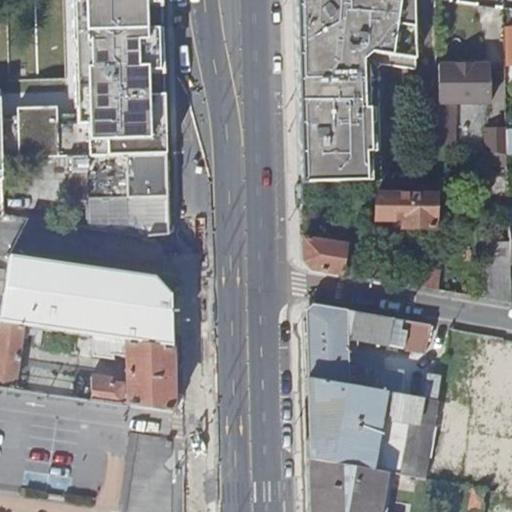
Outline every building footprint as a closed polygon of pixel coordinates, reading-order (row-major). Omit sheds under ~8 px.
[(161,7),(161,0),(74,0),(77,114),(55,114),(55,108),(15,109),(15,118),(0,118),(0,181),(2,182),(1,161),(68,159),(164,157),(162,33),(154,33),(154,7),(161,7)] [(410,0),(297,0),(298,4),(299,65),(301,116),(302,155),(303,181),(376,180),(374,69),(378,65),(412,70),(410,0)] [(511,30),(501,31),(502,66),(511,66),(511,30)] [(438,58),(438,69),(487,67),(487,56),(438,58)] [(435,102),(436,144),(452,146),(451,102),(489,101),(487,67),(438,69),(440,102),(435,102)] [(165,200),(164,157),(68,159),(70,202),(84,201),(85,230),(147,239),(166,237),(165,200)] [(375,195),(374,222),(399,221),(400,229),(436,227),(435,193),(375,195)] [(316,269),(344,275),(350,244),(305,236),(305,257),(316,269)] [(350,244),(344,275),(362,278),(363,246),(350,244)] [(77,268),(7,257),(3,288),(0,304),(0,324),(21,328),(93,338),(171,351),(170,296),(153,278),(77,268)] [(401,283),(440,289),(441,269),(420,266),(419,271),(402,272),(401,283)] [(476,296),(511,302),(510,269),(476,272),(476,296)] [(307,316),(309,378),(382,390),(385,374),(350,367),(349,339),(389,346),(422,352),(426,324),(317,305),(307,316)] [(0,324),(0,386),(12,389),(21,328),(0,324)] [(172,386),(171,351),(93,338),(92,358),(108,360),(108,357),(127,360),(127,383),(89,377),(90,401),(172,413),(172,392),(172,386)] [(421,361),(422,352),(389,346),(388,355),(421,361)] [(437,399),(441,376),(425,373),(421,396),(437,399)] [(309,378),(311,459),(391,473),(423,478),(437,399),(421,396),(382,390),(309,378)] [(311,459),(312,511),(385,511),(391,473),(311,459)]
